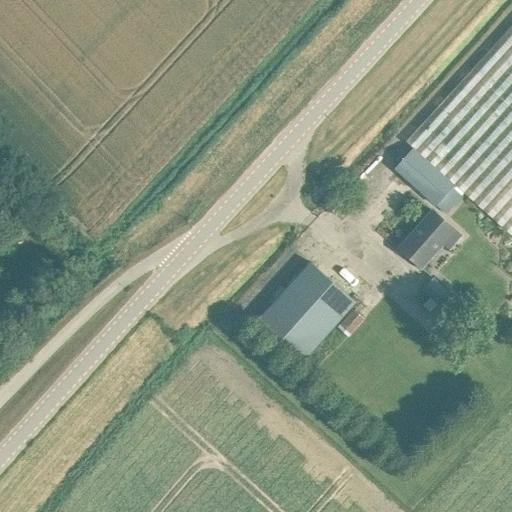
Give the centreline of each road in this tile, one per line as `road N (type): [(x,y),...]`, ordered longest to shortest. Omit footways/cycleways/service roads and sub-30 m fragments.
road 1 (tertiary): [(0,463),(205,227)]
road 2 (tertiary): [(205,227),(418,0)]
road 3 (unclassified): [(0,397),(105,292),(205,227)]
